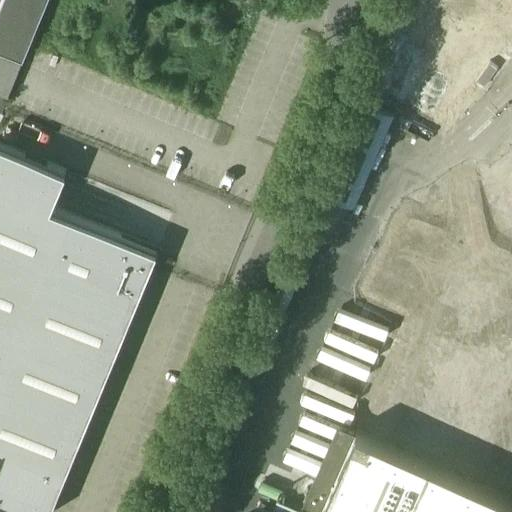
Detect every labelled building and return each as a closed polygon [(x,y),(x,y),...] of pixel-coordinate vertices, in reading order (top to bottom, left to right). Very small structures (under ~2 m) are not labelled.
[(46,0),(1,0),(0,4),(0,48),(23,58),(46,0)] [(408,0),(405,8),(436,21),(471,36),(484,6),(471,0),(408,0)] [(22,60),(0,51),(0,90),(8,94),(22,60)] [(350,292),(422,126),(363,101),(292,266),(350,292)] [(0,497),(22,507),(22,506),(34,511),(36,511),(48,511),(78,442),(79,440),(158,249),(150,246),(91,222),(52,206),(66,169),(0,142),(0,497)] [(511,511),(511,510),(511,496),(356,427),(331,485),(325,482),(322,482),(319,482),(315,483),(313,485),(310,487),(308,489),(298,511),(511,511)]
